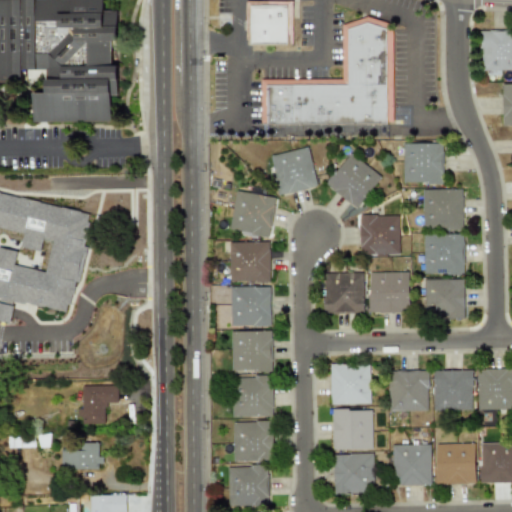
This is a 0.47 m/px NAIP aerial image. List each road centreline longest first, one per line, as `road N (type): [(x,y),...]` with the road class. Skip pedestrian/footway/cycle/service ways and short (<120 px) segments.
road 1 (primary): [(192,511),(189,90)]
road 2 (primary): [(162,103),(164,511)]
road 3 (residential): [(494,340),(490,186),(461,105),(459,0)]
road 4 (residential): [(307,511),(304,271),(319,235)]
road 5 (residential): [(511,339),(302,342)]
